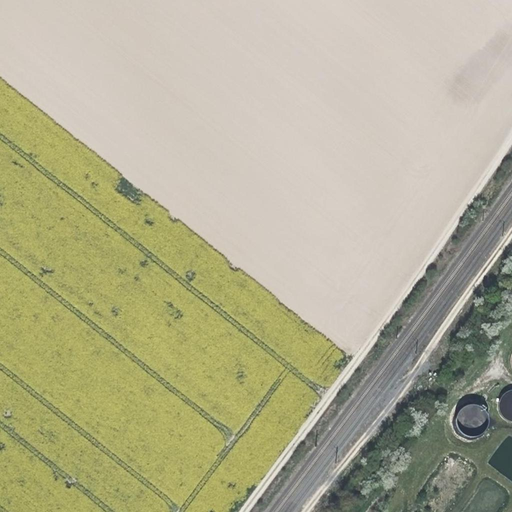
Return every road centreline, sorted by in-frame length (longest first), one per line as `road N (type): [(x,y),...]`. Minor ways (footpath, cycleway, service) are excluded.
road 1 (track): [(246,511),(511,138)]
road 2 (track): [(511,232),(397,402),(306,511)]
